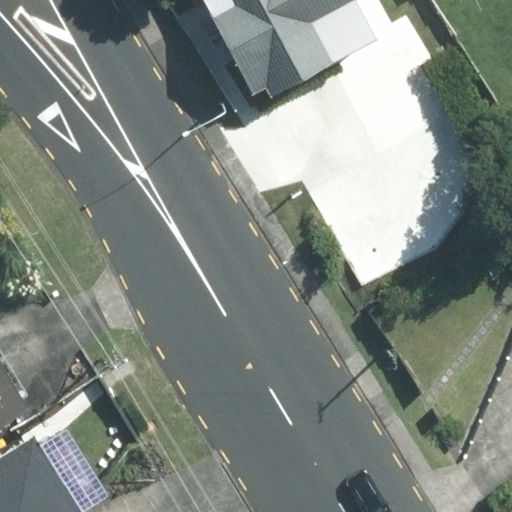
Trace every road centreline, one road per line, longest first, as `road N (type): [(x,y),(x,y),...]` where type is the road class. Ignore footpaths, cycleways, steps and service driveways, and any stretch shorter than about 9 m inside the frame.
road 1 (secondary): [(349,511),(170,225)]
road 2 (secondary): [(170,225),(0,11)]
road 3 (secondary): [(62,0),(170,225)]
